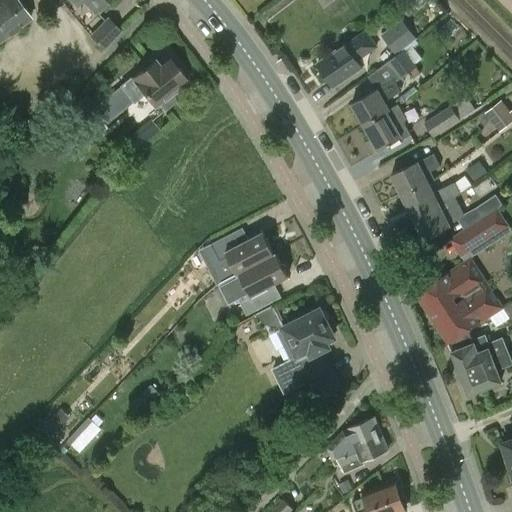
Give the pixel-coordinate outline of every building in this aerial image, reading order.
[(0,0),(0,40),(30,18),(16,0),(0,0)] [(70,0),(76,6),(81,0),(83,0),(96,13),(109,0),(70,0)] [(89,36),(104,50),(122,31),(107,17),(89,36)] [(383,34),(397,52),(415,38),(401,21),(383,34)] [(317,63),(333,87),(363,66),(357,58),(372,48),(362,32),(317,63)] [(419,44),(415,38),(397,52),(398,54),(389,61),(402,78),(417,67),(415,64),(422,59),(414,48),(419,44)] [(170,93),(185,80),(165,55),(156,63),(154,61),(96,107),(107,121),(143,92),(154,106),(158,102),(164,109),(176,100),(170,93)] [(377,88),(351,103),(363,124),(389,110),(385,101),(401,92),(394,80),(378,89),(377,88)] [(414,87),(396,101),(399,105),(407,100),(406,99),(417,90),(414,87)] [(509,107),(511,105),(511,91),(503,97),(509,107)] [(511,112),(510,114),(501,102),(487,113),(500,131),(511,121),(511,112)] [(424,123),(434,137),(461,120),(451,105),(424,123)] [(387,112),(389,110),(363,124),(378,150),(387,145),(389,149),(404,141),(403,139),(411,135),(403,120),(394,125),(387,112)] [(158,130),(149,119),(136,129),(145,141),(158,130)] [(404,168),(391,174),(402,196),(428,182),(425,175),(441,167),(434,153),(418,161),(404,168)] [(474,153),(430,172),(436,187),(469,173),(466,166),(477,161),(474,153)] [(479,161),(468,169),(475,180),(487,172),(479,161)] [(428,182),(402,196),(412,217),(439,204),(460,193),(455,182),(433,193),(428,182)] [(459,204),(443,212),(439,204),(412,217),(423,239),(450,225),(449,224),(458,220),(464,230),(450,239),(461,256),(508,225),(497,209),(502,204),(496,195),(464,215),(459,204)] [(198,251),(215,284),(276,254),(275,253),(274,254),(262,232),(248,239),(242,227),(210,244),(210,245),(198,251)] [(284,265),(281,264),(276,254),(215,284),(216,286),(219,285),(229,304),(238,299),(247,315),(281,297),(274,283),(288,276),(284,269),(284,265)] [(448,272),(416,293),(448,343),(469,330),(480,322),(503,307),(470,258),(448,272)] [(511,302),(503,308),(511,321),(511,302)] [(306,382),(316,402),(341,389),(325,357),(315,362),(312,355),(328,347),(325,341),(334,337),(319,309),(276,330),(291,359),(273,369),(285,392),(306,382)] [(485,334),(472,339),(469,330),(448,343),(459,370),(508,352),(502,338),(489,343),(485,334)] [(511,364),(511,361),(508,352),(459,370),(468,394),(481,389),(501,381),(497,370),(511,364)] [(39,429),(48,437),(68,417),(59,409),(39,429)] [(334,450),(329,452),(332,458),(345,453),(346,455),(358,450),(354,442),(379,431),(373,417),(348,428),(349,432),(344,434),(346,440),(333,445),(334,450)] [(126,421),(123,418),(119,418),(116,421),(115,425),(118,428),(123,429),(126,426),(126,421)] [(99,428),(90,419),(68,442),(78,451),(99,428)] [(363,460),(388,450),(379,431),(354,442),(358,450),(346,455),(345,453),(332,458),(335,465),(340,463),(344,473),(364,464),(363,460)] [(506,465),(509,466),(510,469),(511,468),(511,438),(501,442),(505,454),(503,458),(506,465)] [(348,481),(339,485),(343,492),(351,488),(348,481)] [(359,511),(369,509),(370,511),(396,511),(405,509),(395,483),(364,494),(365,497),(353,501),(357,511),(359,511)] [(270,511),(291,511),(294,510),(284,500),(270,511)]
